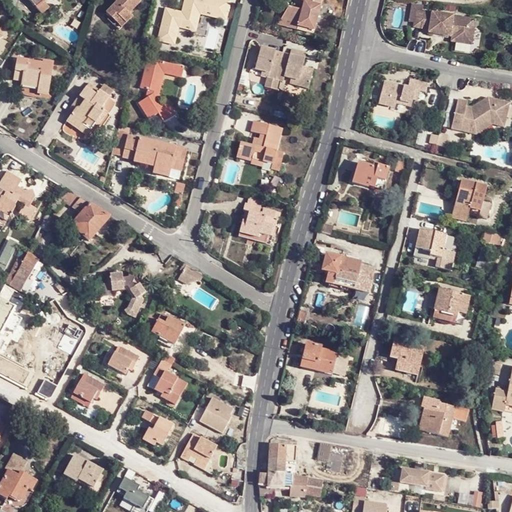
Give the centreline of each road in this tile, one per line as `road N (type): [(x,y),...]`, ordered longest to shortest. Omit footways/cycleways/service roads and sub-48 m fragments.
road 1 (tertiary): [(283,307),(352,49)]
road 2 (residential): [(0,385),(227,511)]
road 3 (residential): [(250,0),(185,251)]
road 4 (residential): [(511,467),(256,424)]
road 5 (residential): [(0,140),(185,251)]
road 6 (residential): [(511,79),(352,49)]
road 7 (tertiary): [(256,424),(283,307)]
